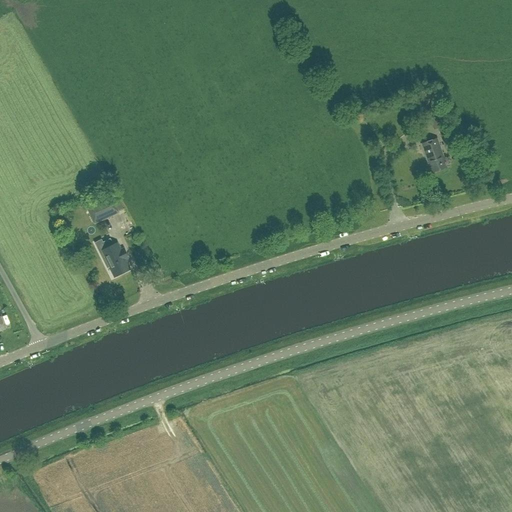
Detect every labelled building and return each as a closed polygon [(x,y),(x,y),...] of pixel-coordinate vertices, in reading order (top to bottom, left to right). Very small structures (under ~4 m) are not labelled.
[(433,98),(439,93),(436,89),(430,93),(433,98)] [(442,118),(438,107),(426,111),(433,130),(437,129),(445,152),(454,149),(445,124),(448,123),(446,117),(442,118)] [(447,168),(437,140),(421,145),(424,154),(426,153),(433,172),(447,168)] [(116,209),(110,196),(86,207),(92,220),(116,209)] [(110,238),(101,242),(104,249),(101,250),(105,258),(103,260),(107,268),(110,267),(114,277),(129,269),(124,260),(127,258),(123,250),(120,251),(116,243),(113,245),(110,238)] [(5,319),(8,327),(13,326),(11,317),(5,319)]
